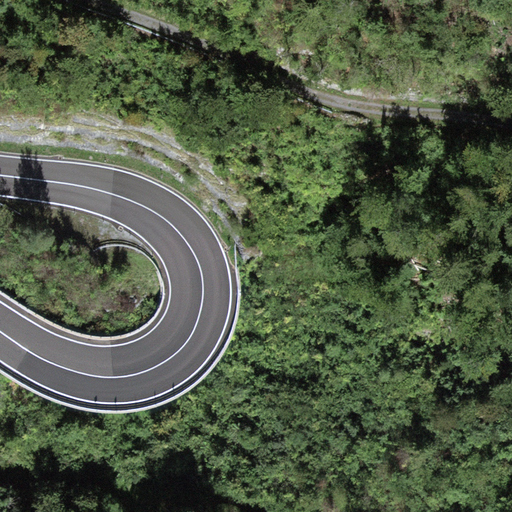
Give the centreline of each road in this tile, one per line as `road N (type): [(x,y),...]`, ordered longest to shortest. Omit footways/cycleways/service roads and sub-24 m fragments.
road 1 (primary): [(0,331),(69,370),(138,373),(186,341),(203,285),(185,239),(149,208),(82,186),(0,176)]
road 2 (track): [(93,0),(365,110),(511,122)]
